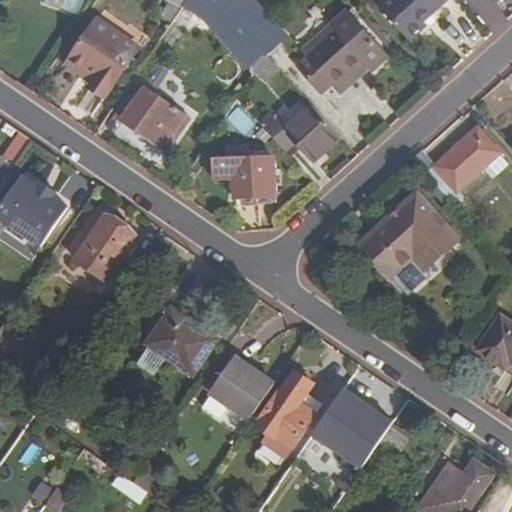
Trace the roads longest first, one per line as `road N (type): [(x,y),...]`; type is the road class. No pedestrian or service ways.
road 1 (residential): [(257,273),(511,43)]
road 2 (residential): [(0,94),(257,273)]
road 3 (residential): [(257,273),(511,445)]
